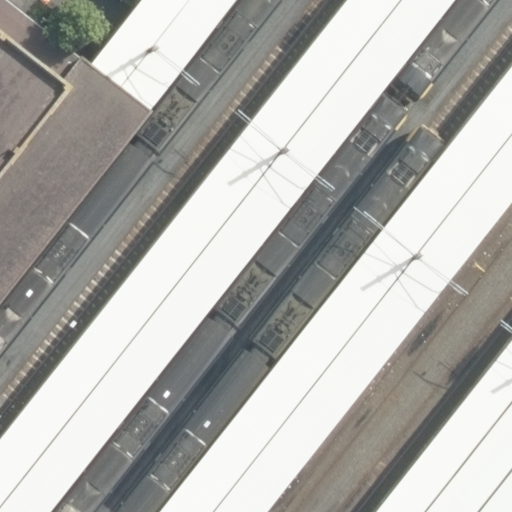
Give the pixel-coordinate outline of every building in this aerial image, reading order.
[(0,511),(50,511),(455,0),(345,0),(0,436),(0,511)] [(0,0),(0,300),(146,117),(115,92),(78,64),(0,2),(0,0)] [(138,0),(85,69),(115,92),(146,117),(237,0),(138,0)] [(266,511),(511,200),(511,62),(157,511),(266,511)] [(511,511),(511,339),(375,511),(511,511)]
